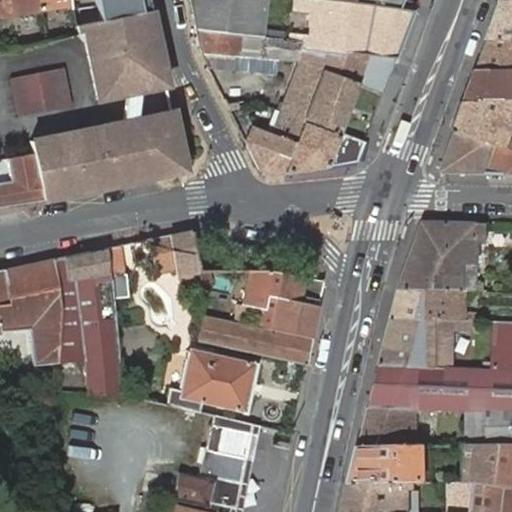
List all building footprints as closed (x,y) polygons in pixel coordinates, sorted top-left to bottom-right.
[(7,0),(0,0),(0,23),(11,22),(9,13),(7,0)] [(38,9),(36,0),(7,0),(9,13),(38,9)] [(66,0),(36,0),(38,9),(66,0)] [(90,0),(95,19),(150,10),(147,0),(90,0)] [(188,0),(194,29),(251,35),(260,36),(261,27),(264,0),(188,0)] [(306,48),(368,54),(395,57),(412,11),(397,9),(351,4),(317,0),(298,0),(297,11),(310,13),(307,35),(289,33),(288,39),(305,41),(307,42),(306,48)] [(317,0),(351,4),(397,9),(400,0),(317,0)] [(511,1),(504,1),(491,40),(511,39),(511,1)] [(187,171),(176,112),(133,120),(134,108),(135,90),(165,85),(150,9),(95,19),(81,21),(96,97),(125,92),(123,122),(71,131),(32,138),(36,155),(44,197),(83,190),(187,171)] [(285,30),(261,27),(260,36),(284,39),(285,30)] [(200,53),(234,56),(248,57),(277,59),(298,61),(321,70),(356,83),(380,93),(395,57),(368,54),(306,48),(307,42),(305,41),(288,39),(284,39),(260,36),(251,35),(194,29),(198,48),(200,53)] [(511,39),(491,40),(479,72),(511,70),(511,39)] [(200,53),(207,67),(232,70),(234,56),(200,53)] [(248,57),(234,56),(232,70),(276,74),(277,59),(248,57)] [(279,110),(278,114),(301,123),(336,136),(338,132),(340,127),(356,83),(321,70),(298,61),(279,110)] [(62,65),(8,74),(15,114),(69,104),(62,65)] [(511,70),(479,72),(468,103),(511,101),(511,70)] [(458,131),(511,149),(511,101),(468,103),(458,131)] [(271,175),(355,161),(363,141),(342,134),(344,129),(340,127),(338,132),(336,136),(301,123),(278,114),(271,134),(285,139),(271,175)] [(258,170),(269,176),(271,175),(285,139),(271,134),(250,125),(244,141),(258,170)] [(445,174),(511,175),(511,149),(458,131),(444,171),(445,174)] [(36,155),(0,160),(0,199),(1,204),(44,197),(36,155)] [(401,288),(401,290),(467,291),(468,265),(479,265),(480,241),(480,224),(425,222),(401,288)] [(488,241),(489,224),(480,224),(480,241),(488,241)] [(197,269),(191,228),(148,237),(155,271),(175,266),(175,274),(197,269)] [(120,243),(105,246),(108,274),(122,272),(120,243)] [(58,306),(53,362),(86,362),(84,390),(117,392),(108,274),(105,246),(50,256),(58,306)] [(0,328),(27,325),(29,342),(31,361),(53,362),(58,306),(50,256),(0,265),(0,328)] [(467,291),(469,291),(478,291),(479,283),(479,265),(468,265),(467,291)] [(211,270),(197,269),(200,285),(212,284),(211,270)] [(317,306),(323,279),(268,269),(248,269),(244,290),(317,306)] [(311,337),(317,306),(244,290),(239,309),(262,314),(259,325),(311,337)] [(401,290),(394,319),(456,321),(468,321),(468,314),(469,291),(467,291),(401,290)] [(264,355),(305,364),(308,350),(311,337),(259,325),(203,313),(196,340),(264,355)] [(394,319),(382,365),(447,369),(449,367),(456,368),(456,321),(394,319)] [(480,321),(468,321),(467,329),(479,330),(480,321)] [(511,322),(499,322),(496,364),(496,370),(486,370),(456,368),(449,367),(447,369),(382,365),(371,408),(420,409),(470,411),(471,446),(507,446),(511,445),(511,322)] [(162,403),(196,411),(199,402),(244,413),(256,363),(190,346),(187,357),(178,391),(168,389),(166,388),(162,403)] [(178,391),(187,357),(176,354),(168,389),(178,391)] [(371,408),(361,448),(420,447),(420,440),(420,418),(420,409),(371,408)] [(250,424),(213,415),(205,448),(204,448),(196,480),(177,476),(172,496),(204,502),(203,509),(173,503),(171,511),(225,511),(227,507),(232,508),(250,424)] [(511,511),(511,445),(507,446),(471,446),(469,446),(467,481),(479,481),(475,511),(511,511)] [(361,448),(352,484),(412,483),(420,483),(430,482),(429,447),(420,447),(361,448)] [(453,482),(453,511),(475,511),(479,481),(467,481),(453,482)] [(352,484),(346,511),(413,511),(412,489),(412,483),(352,484)]
